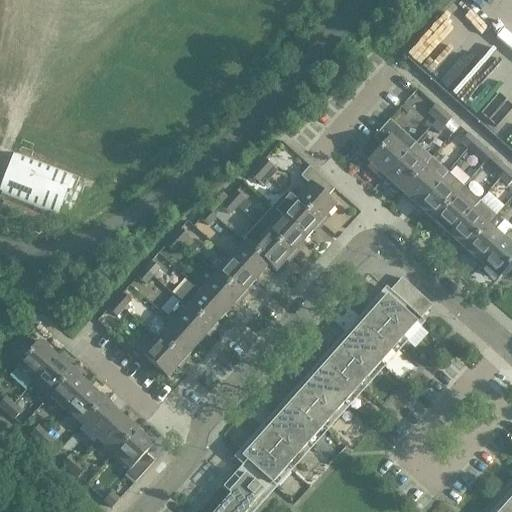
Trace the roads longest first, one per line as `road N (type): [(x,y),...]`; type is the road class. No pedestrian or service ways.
road 1 (residential): [(511,355),(403,259),(378,251),(352,259),(191,445)]
road 2 (residential): [(191,445),(85,350)]
